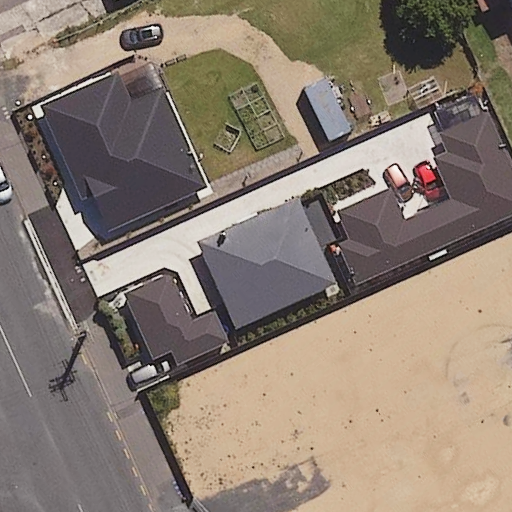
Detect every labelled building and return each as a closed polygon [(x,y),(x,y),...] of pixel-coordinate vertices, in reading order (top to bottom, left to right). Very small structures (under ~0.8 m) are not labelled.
[(215,52),(97,104),(136,192),(263,136),(274,160),(333,134),(308,77),(239,107),(215,52)] [(296,201),(196,245),(235,332),(335,288),(296,201)] [(368,309),(314,333),(321,347),(274,367),(305,436),(290,442),(310,487),(480,413),(435,310),(380,334),(368,309)] [(224,351),(212,325),(158,350),(170,376),(224,351)] [(511,327),(469,346),(490,395),(511,385),(511,327)]
